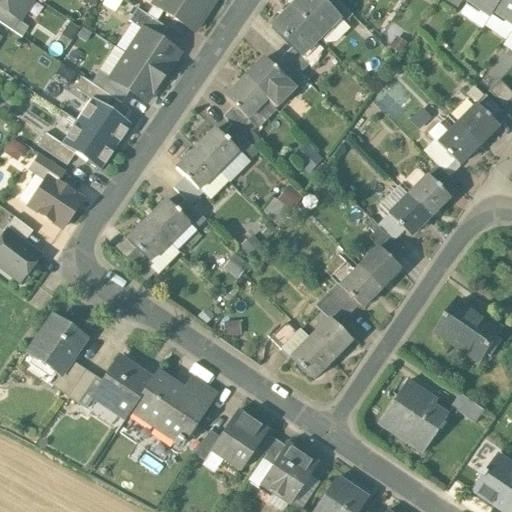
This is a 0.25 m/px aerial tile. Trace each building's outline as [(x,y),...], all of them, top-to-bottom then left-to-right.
[(32,0),(0,0),(0,8),(19,21),(32,0)] [(206,12),(188,0),(156,0),(153,5),(163,12),(193,32),(206,12)] [(188,0),(206,12),(213,0),(188,0)] [(326,7),(319,0),(299,0),(290,9),(318,37),(337,18),(326,7)] [(352,16),(336,0),(332,0),(326,7),(337,18),(343,24),(352,16)] [(470,0),(470,2),(492,17),(495,13),(503,0),(470,0)] [(511,0),(503,0),(495,13),(511,24),(511,0)] [(163,12),(153,5),(146,15),(156,22),(163,12)] [(19,21),(0,8),(0,23),(22,38),(28,28),(20,23),(18,22),(19,21)] [(146,15),(137,9),(128,21),(142,30),(158,41),(166,29),(156,22),(146,15)] [(318,37),(290,9),(270,30),(290,49),(298,57),(299,57),(318,37)] [(158,41),(142,30),(126,55),(162,78),(178,54),(158,41)] [(298,57),(290,49),(282,57),(298,73),(307,65),(299,57),(298,57)] [(162,78),(126,55),(110,78),(110,79),(129,91),(146,103),(162,78)] [(298,73),(282,57),(271,68),(272,69),(273,69),(276,72),(275,72),(293,90),(305,79),(298,73)] [(271,68),(263,60),(244,79),(266,101),(274,109),(293,90),(275,72),(276,72),(273,69),(272,69),(271,68)] [(110,78),(99,71),(91,84),(112,98),(121,104),(129,91),(110,79),(110,78)] [(91,84),(82,78),(74,89),(90,99),(91,99),(105,108),(112,98),(91,84)] [(266,101),(244,79),(225,98),(231,105),(234,108),(234,109),(237,112),(237,111),(246,120),(266,101)] [(511,102),(511,95),(498,82),(488,92),(505,109),(511,102)] [(503,112),(475,85),(464,95),(475,106),(484,115),(485,115),(488,118),(492,123),(503,112)] [(105,108),(91,99),(90,99),(75,122),(115,148),(119,143),(127,131),(131,125),(105,108)] [(246,120),(237,111),(237,112),(234,109),(234,108),(231,105),(221,115),(231,125),(247,142),(257,132),(246,120)] [(484,115),(475,106),(456,125),(477,147),(497,127),(492,123),(488,118),(485,115),(484,115)] [(115,148),(75,122),(61,144),(60,145),(74,155),(100,172),(104,166),(115,148)] [(247,142),(231,125),(220,136),(224,140),(224,139),(227,142),(227,143),(236,152),(236,153),(245,162),(256,151),(247,142)] [(477,147),(456,125),(436,145),(446,154),(445,155),(448,158),(449,157),(453,162),(458,166),(477,147)] [(220,136),(214,131),(213,131),(213,132),(196,150),(195,149),(194,149),(217,172),(217,171),(235,153),(236,153),(236,152),(227,143),(227,142),(224,139),(224,140),(220,136)] [(61,144),(45,134),(36,146),(66,166),(74,155),(60,145),(61,144)] [(436,145),(433,141),(422,152),(443,173),(453,162),(449,157),(448,158),(445,155),(446,154),(436,145)] [(217,172),(194,149),(194,150),(195,151),(177,169),(177,168),(176,169),(184,178),(185,179),(187,182),(188,182),(198,191),(199,190),(198,190),(216,172),(217,173),(217,172)] [(63,171),(40,156),(30,170),(46,180),(47,178),(56,183),(63,171)] [(426,177),(407,197),(429,218),(448,200),(438,190),(439,189),(436,186),(435,187),(426,177)] [(56,183),(47,178),(46,180),(28,207),(62,229),(81,200),(56,183)] [(198,191),(188,182),(187,182),(185,179),(184,178),(173,189),(186,201),(190,206),(202,194),(198,191)] [(287,185),(275,199),(288,210),(300,196),(287,185)] [(429,218),(407,197),(388,215),(398,225),(397,226),(400,229),(401,228),(404,232),(409,237),(429,218)] [(190,206),(186,201),(175,211),(178,214),(178,215),(187,224),(194,231),(195,231),(205,221),(190,206)] [(175,212),(165,202),(164,203),(165,203),(147,222),(146,221),(168,243),(177,252),(195,232),(194,231),(187,224),(178,215),(178,214),(175,211),(175,212)] [(398,225),(388,215),(376,226),(393,243),(404,232),(401,228),(400,229),(397,226),(398,225)] [(32,232),(13,218),(3,231),(6,233),(7,232),(23,244),(32,232)] [(376,226),(369,219),(364,225),(373,234),(368,239),(377,248),(383,253),(393,243),(376,226)] [(168,243),(146,221),(145,221),(146,222),(128,240),(127,241),(135,249),(136,250),(136,251),(139,254),(139,253),(149,262),(149,261),(167,243),(168,244),(168,243)] [(23,244),(7,232),(6,233),(0,240),(0,267),(19,282),(39,257),(23,244)] [(383,253),(377,248),(358,269),(379,290),(399,269),(390,260),(391,260),(387,257),(383,253)] [(135,249),(123,261),(137,274),(149,262),(139,253),(139,254),(136,251),(136,250),(135,249)] [(231,252),(223,268),(240,276),(247,261),(231,252)] [(358,269),(340,287),(348,296),(348,297),(351,300),(351,299),(358,305),(361,308),(379,290),(358,269)] [(340,287),(336,285),(325,296),(346,317),(358,305),(351,299),(351,300),(348,297),(348,296),(340,287)] [(346,317),(325,296),(316,305),(330,320),(337,326),(346,317)] [(503,333),(471,310),(468,314),(455,305),(435,333),(457,349),(460,345),(483,361),(503,333)] [(86,338),(53,316),(27,355),(60,377),(71,361),(86,338)] [(337,326),(330,320),(309,340),(331,362),(352,342),(342,332),(342,331),(339,328),(339,329),(337,326)] [(287,323),(271,339),(281,349),(297,334),(287,323)] [(297,334),(281,349),(290,358),(306,343),(297,334)] [(331,362),(309,340),(306,343),(290,358),(299,368),(302,371),(312,381),(331,362)] [(102,382),(93,396),(94,397),(126,419),(131,411),(150,383),(150,382),(117,360),(102,382)] [(85,371),(71,361),(60,377),(52,388),(67,398),(85,371)] [(102,382),(85,371),(67,398),(85,410),(94,397),(93,396),(102,382)] [(182,392),(155,374),(150,382),(150,383),(131,411),(175,441),(173,445),(176,448),(179,444),(182,446),(185,442),(182,439),(191,425),(195,427),(215,397),(190,380),(182,392)] [(424,396),(405,383),(378,424),(398,437),(400,433),(423,448),(421,452),(422,453),(446,418),(421,401),(424,396)] [(484,411),(459,394),(450,408),(475,425),(484,411)] [(218,439),(209,453),(238,473),(254,449),(264,434),(266,431),(237,412),(218,439)] [(208,432),(191,457),(201,464),(209,453),(218,439),(208,432)] [(275,441),(264,434),(254,449),(265,456),(275,441)] [(265,456),(263,460),(272,466),(285,447),(275,441),(265,456)] [(316,466),(286,446),(285,447),(272,466),(260,485),(273,494),(267,503),(279,511),(282,511),(288,504),(289,505),(316,466)] [(511,511),(511,463),(498,455),(471,494),(497,511),(511,511)] [(348,486),(337,478),(313,511),(357,511),(367,497),(366,496),(364,499),(347,488),(348,486)]
